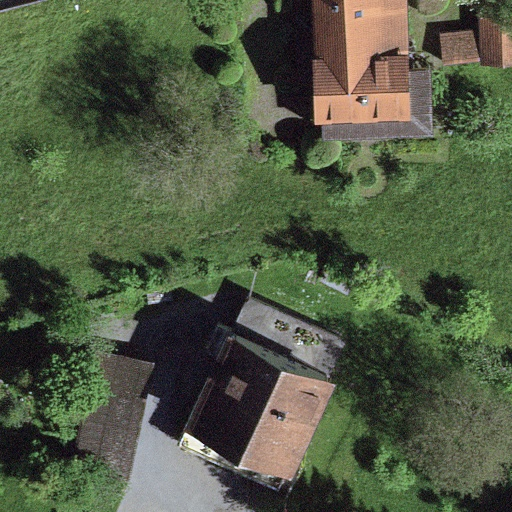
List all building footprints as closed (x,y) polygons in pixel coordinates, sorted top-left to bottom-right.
[(409,0),(311,0),(313,98),(411,96),(409,0)] [(511,0),(478,0),(481,59),(511,57),(511,0)] [(475,26),(440,28),(442,56),(477,54),(475,26)] [(335,350),(229,305),(174,433),(280,478),(335,350)] [(154,354),(95,342),(72,448),(131,461),(154,354)]
